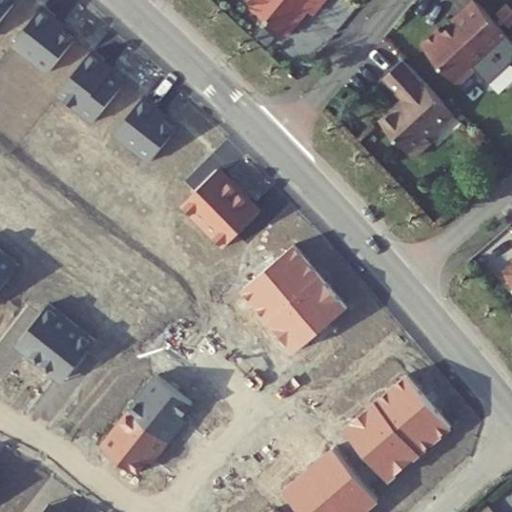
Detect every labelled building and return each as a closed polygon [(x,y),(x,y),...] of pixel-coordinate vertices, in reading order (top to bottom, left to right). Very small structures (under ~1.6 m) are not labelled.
[(0,0),(0,21),(16,0),(0,0)] [(340,0),(271,0),(260,14),(301,46),(314,29),(311,27),(318,19),(326,25),(343,4),(339,1),(340,0)] [(30,55),(49,71),(77,39),(67,31),(71,26),(46,5),(10,47),(25,60),(30,55)] [(511,42),(511,33),(483,5),(462,25),(465,29),(454,40),(449,35),(432,51),(469,90),(485,74),(485,69),(511,42)] [(93,50),(59,96),(96,124),(128,81),(113,70),(116,67),(93,50)] [(467,117),(415,64),(395,84),(415,105),(393,126),(427,162),(445,145),(442,142),(467,117)] [(115,133),(152,162),(178,129),(168,120),(172,115),(146,94),(115,133)] [(203,225),(240,189),(219,167),(182,202),(203,225)] [(261,211),(240,189),(203,225),(224,246),(261,211)] [(242,286),(270,318),(323,274),(295,241),(242,286)] [(0,291),(20,265),(0,250),(0,291)] [(270,318),(297,350),(350,306),(323,274),(270,318)] [(15,343),(66,382),(98,341),(47,301),(15,343)] [(344,426),(391,481),(454,427),(407,372),(344,426)] [(157,375),(129,409),(171,442),(198,407),(157,375)] [(146,473),(171,442),(129,409),(101,445),(117,458),(121,453),(146,473)] [(286,488),(306,511),(367,511),(382,500),(336,446),(286,488)] [(67,511),(52,500),(42,511),(67,511)]
